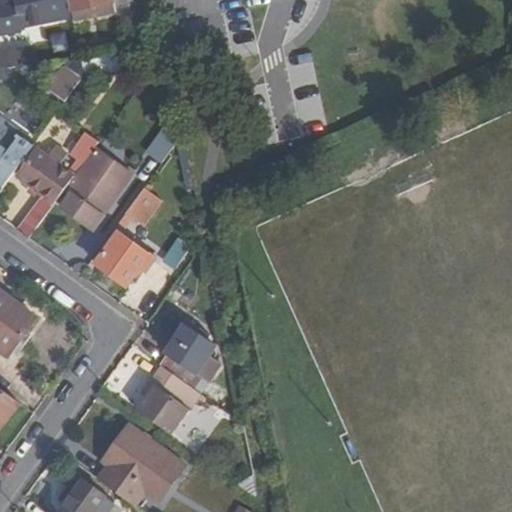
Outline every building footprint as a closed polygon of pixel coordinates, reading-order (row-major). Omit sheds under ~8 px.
[(26,34),(79,23),(77,12),(74,0),(18,0),(19,3),(0,6),(0,12),(4,35),(25,31),(26,34)] [(117,0),(74,0),(77,12),(119,4),(117,0)] [(162,19),(157,0),(137,0),(143,24),(162,19)] [(0,62),(2,70),(28,67),(25,54),(0,57),(0,62)] [(49,91),(64,102),(85,73),(70,63),(49,91)] [(161,170),(182,141),(176,112),(144,158),(161,170)] [(37,148),(39,144),(27,136),(19,146),(0,133),(0,171),(1,172),(0,173),(0,184),(7,189),(19,174),(37,148)] [(96,152),(102,144),(88,134),(74,152),(88,163),(96,152)] [(53,160),(37,148),(19,174),(48,195),(21,234),(32,242),(72,186),(78,178),(63,167),(71,155),(60,148),(53,160)] [(129,177),(96,152),(88,163),(78,178),(72,186),(78,191),(66,209),(92,228),(129,177)] [(167,201),(149,187),(118,230),(125,234),(135,220),(147,228),(167,201)] [(99,265),(130,287),(141,271),(148,274),(159,258),(154,254),(151,257),(121,235),(99,265)] [(181,271),(192,250),(178,243),(167,264),(181,271)] [(39,318),(0,289),(0,347),(11,356),(39,318)] [(163,362),(204,391),(211,381),(200,373),(220,346),(213,341),(216,335),(205,328),(201,332),(191,325),(163,362)] [(185,405),(196,389),(161,364),(149,380),(155,383),(136,409),(172,435),(190,409),(185,405)] [(0,437),(1,438),(24,404),(0,386),(0,437)] [(99,480),(134,506),(147,490),(161,500),(187,464),(130,423),(104,460),(110,465),(99,480)] [(65,511),(110,511),(116,504),(82,480),(65,503),(70,506),(65,511)]
